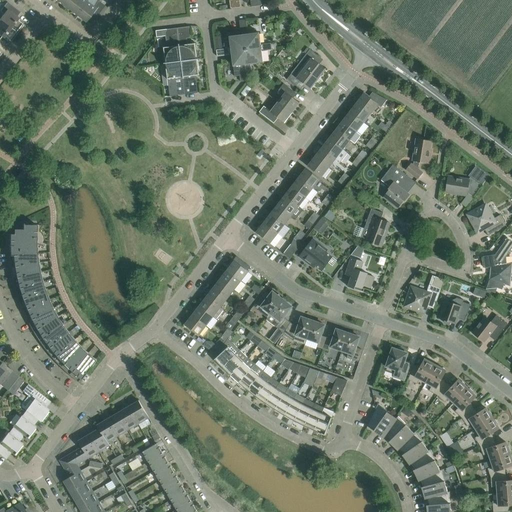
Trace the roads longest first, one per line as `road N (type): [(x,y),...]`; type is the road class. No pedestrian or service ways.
road 1 (residential): [(342,442),(321,450),(274,427),(155,329)]
road 2 (residential): [(222,511),(121,354)]
road 3 (tertiary): [(511,155),(371,48)]
road 4 (residential): [(377,319),(298,292),(227,236)]
road 5 (residential): [(511,394),(445,342),(382,321)]
road 6 (residential): [(78,408),(26,356),(0,305)]
road 7 (residential): [(432,210),(459,234),(464,266),(405,252)]
road 8 (residential): [(342,442),(382,321)]
road 9 (residential): [(295,149),(371,48)]
